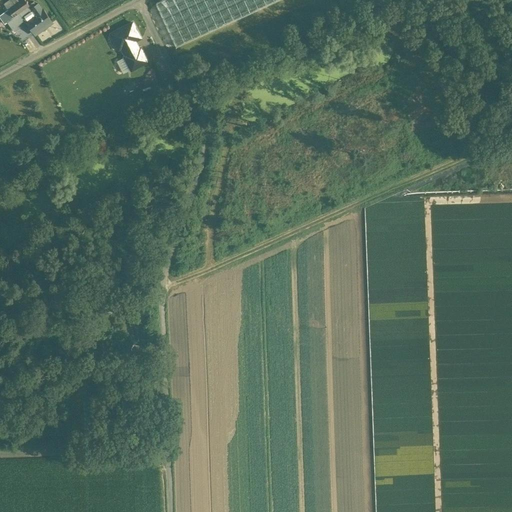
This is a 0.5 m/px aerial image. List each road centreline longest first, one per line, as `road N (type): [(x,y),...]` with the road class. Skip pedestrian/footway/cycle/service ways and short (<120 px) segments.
road 1 (track): [(511,138),(161,289)]
road 2 (track): [(138,1),(206,138),(161,289)]
road 3 (unclassified): [(169,450),(0,454)]
road 4 (track): [(161,289),(169,450)]
road 5 (unclassified): [(0,75),(141,0)]
